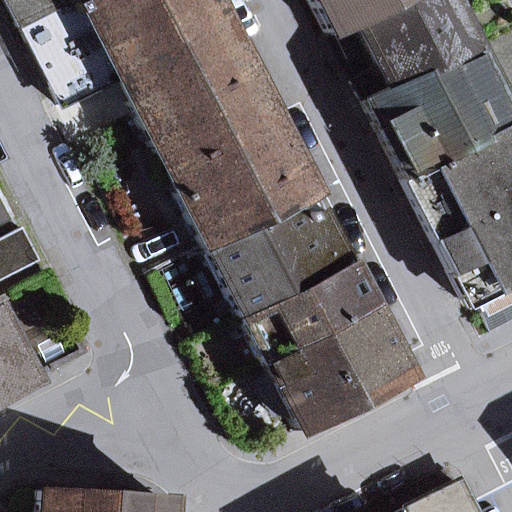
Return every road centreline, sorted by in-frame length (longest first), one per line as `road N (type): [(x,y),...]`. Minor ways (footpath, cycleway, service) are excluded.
road 1 (residential): [(272,0),(471,393)]
road 2 (residential): [(172,442),(133,330),(0,70)]
road 3 (tertiary): [(471,393),(234,510)]
road 4 (tertiary): [(172,442),(80,430),(0,460)]
